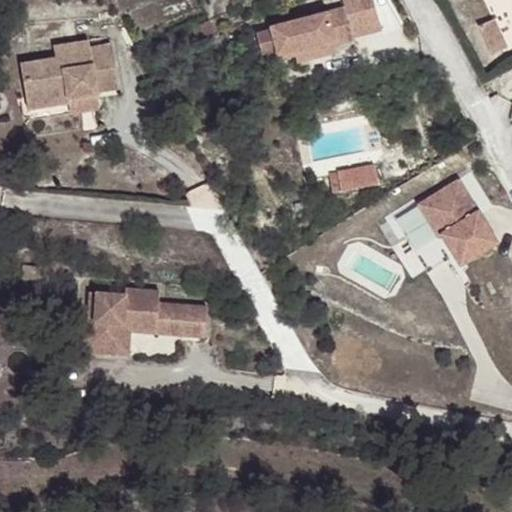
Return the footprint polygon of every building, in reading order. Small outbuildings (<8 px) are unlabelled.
[(358,33),(357,30),(384,23),(377,0),(345,0),(273,20),(273,22),(279,44),(282,54),(297,50),(299,49),(298,45),(336,34),(337,38),(339,38),(358,33)] [(496,14),(481,20),(492,43),(507,36),(496,14)] [(336,34),(298,45),(299,49),(297,50),(300,57),(341,45),(339,38),(337,38),(336,34)] [(91,81),(112,78),(106,39),(87,41),(86,35),(50,40),(52,52),(16,57),(23,102),(64,96),(64,92),(92,87),(92,85),(91,81)] [(507,36),(492,43),(494,49),(510,42),(507,36)] [(457,170),(451,173),(469,205),(476,202),(457,170)] [(451,173),(403,201),(439,264),(494,234),(476,202),(469,205),(451,173)] [(75,347),(114,350),(116,320),(149,323),(150,316),(171,317),(170,331),(197,334),(200,304),(151,300),(152,288),(118,285),(118,291),(89,288),(87,317),(81,316),(77,316),(75,347)] [(83,288),(81,316),(87,317),(89,288),(83,288)] [(114,350),(121,351),(122,327),(170,331),(171,317),(150,316),(149,323),(116,320),(114,350)] [(121,489),(123,503),(143,501),(141,486),(121,489)]
